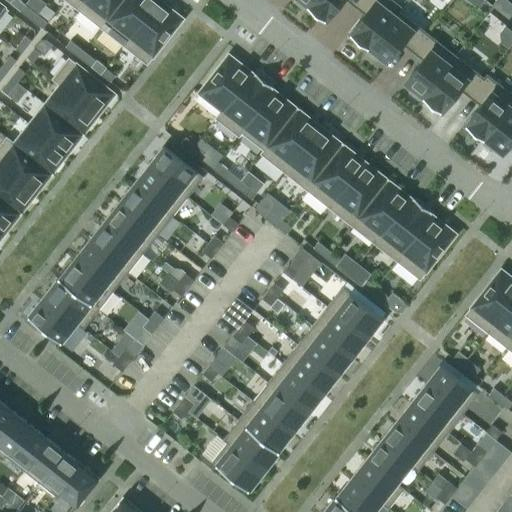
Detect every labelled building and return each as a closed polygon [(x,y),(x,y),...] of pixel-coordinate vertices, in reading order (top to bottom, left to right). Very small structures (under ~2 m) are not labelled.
[(64,0),(78,10),(85,0),(64,0)] [(85,0),(78,10),(100,28),(122,0),(85,0)] [(122,0),(100,28),(123,46),(159,0),(122,0)] [(159,0),(123,46),(146,64),(183,18),(159,0)] [(294,0),(293,1),(302,8),(305,5),(306,6),(311,0),(294,0)] [(311,0),(306,6),(325,21),(341,0),(345,0),(354,6),(358,0),(311,0)] [(364,14),(349,34),(367,48),(397,10),(398,11),(401,7),(392,0),(358,0),(354,6),(364,14)] [(0,3),(0,19),(8,10),(0,3)] [(25,5),(20,11),(33,21),(37,15),(25,5)] [(369,50),(366,53),(375,60),(378,57),(386,63),(401,44),(411,52),(426,33),(398,11),(397,10),(367,48),(369,50)] [(37,15),(33,21),(42,28),(47,22),(37,15)] [(422,60),(403,83),(411,89),(409,92),(418,99),(420,96),(422,98),(455,56),(426,33),(411,52),(422,60)] [(25,36),(15,49),(21,53),(31,41),(25,36)] [(70,41),(65,47),(78,57),(83,51),(70,41)] [(34,48),(26,57),(33,62),(40,53),(34,48)] [(83,51),(78,57),(90,66),(95,60),(83,51)] [(228,54),(198,92),(220,110),(221,111),(252,72),(228,54)] [(9,56),(0,68),(6,73),(16,61),(9,56)] [(455,56),(422,98),(441,112),(459,89),(469,97),(484,78),(483,78),(455,56)] [(68,57),(51,78),(59,84),(60,84),(98,114),(114,93),(68,57)] [(18,68),(11,77),(17,82),(24,73),(18,68)] [(105,68),(101,75),(110,82),(115,76),(105,68)] [(220,110),(214,118),(239,137),(242,133),(241,132),(274,90),(272,89),(273,88),(270,85),(271,84),(257,73),(256,74),(254,73),(253,74),(252,72),(221,111),(220,110)] [(479,105),(464,125),(483,139),(511,102),(511,94),(486,74),(483,78),(484,78),(469,97),(479,105)] [(11,77),(1,90),(7,95),(17,82),(11,77)] [(60,84),(44,104),(83,134),(98,114),(60,84)] [(274,90),(241,132),(242,133),(262,150),(263,150),(298,107),(297,106),(296,107),(274,90)] [(484,141),(482,144),(491,151),(493,148),(502,154),(511,140),(511,102),(483,139),(484,141)] [(44,104),(28,123),(67,154),(82,135),(83,136),(84,135),(83,134),(44,104)] [(262,150),(260,153),(283,172),(319,126),(298,109),(298,108),(298,107),(263,150),(262,150)] [(14,142),(13,143),(52,174),(53,173),(52,173),(67,154),(28,123),(14,142)] [(319,126),(283,172),(306,190),(343,143),(342,142),(341,143),(319,126)] [(6,136),(0,143),(0,165),(36,193),(51,175),(52,175),(52,174),(13,143),(14,142),(6,136)] [(185,137),(180,143),(190,151),(195,144),(185,137)] [(343,143),(306,190),(328,208),(365,161),(343,144),(344,143),(343,143)] [(204,152),(195,144),(190,151),(199,158),(204,152)] [(163,146),(147,166),(187,197),(203,177),(163,146)] [(365,161),(328,208),(351,225),(388,178),(387,177),(386,178),(365,161)] [(0,165),(0,197),(21,214),(22,213),(21,212),(36,193),(0,165)] [(147,166),(133,184),(172,216),(187,197),(147,166)] [(240,180),(228,170),(223,176),(235,186),(240,180)] [(388,178),(351,225),(374,243),(410,197),(388,180),(389,179),(388,178)] [(249,188),(240,180),(235,186),(244,194),(249,188)] [(133,184),(118,203),(157,234),(172,216),(133,184)] [(0,197),(0,229),(5,233),(19,214),(21,215),(21,214),(0,197)] [(410,197),(374,243),(396,261),(433,215),(431,213),(431,212),(412,197),(412,198),(410,197)] [(118,203),(103,222),(142,253),(157,234),(118,203)] [(269,210),(264,216),(277,226),(282,220),(269,210)] [(433,215),(396,261),(419,279),(456,233),(433,215)] [(228,217),(222,224),(232,232),(238,224),(228,217)] [(282,220),(277,226),(286,234),(291,228),(282,220)] [(103,222),(88,241),(128,272),(142,253),(103,222)] [(214,235),(207,243),(217,251),(223,243),(214,235)] [(88,241),(73,260),(113,291),(128,272),(88,241)] [(318,242),(313,248),(325,258),(330,251),(318,242)] [(207,243),(201,251),(211,259),(217,251),(207,243)] [(320,262),(301,247),(295,255),(314,271),(320,262)] [(330,251),(325,258),(335,265),(340,259),(330,251)] [(59,278),(58,279),(98,310),(113,291),(73,260),(59,278)] [(288,264),(282,271),(291,279),(297,271),(288,264)] [(511,277),(500,268),(464,314),(487,333),(511,301),(511,277)] [(184,273),(178,281),(187,288),(193,281),(184,273)] [(58,277),(42,297),(75,323),(82,329),(98,310),(58,279),(59,278),(58,277)] [(366,280),(361,286),(371,293),(376,287),(366,280)] [(181,296),(187,288),(178,281),(171,289),(181,296)] [(273,282),(267,290),(276,298),(283,290),(273,282)] [(342,287),(326,307),(366,338),(382,318),(342,287)] [(376,287),(371,293),(383,303),(388,297),(376,287)] [(267,290),(261,298),(270,306),(276,298),(267,290)] [(42,297),(27,316),(39,325),(37,328),(47,336),(49,333),(60,342),(75,323),(42,297)] [(511,301),(487,333),(507,349),(511,342),(511,301)] [(326,307),(312,326),(351,357),(366,338),(326,307)] [(154,311),(148,319),(157,326),(164,318),(154,311)] [(148,319),(142,327),(151,334),(157,326),(148,319)] [(244,320),(237,328),(247,335),(253,328),(244,320)] [(312,326),(297,344),(336,376),(351,357),(312,326)] [(237,328),(231,336),(241,343),(247,335),(237,328)] [(297,344),(282,363),(321,394),(336,376),(297,344)] [(124,348),(118,356),(128,364),(134,356),(124,348)] [(457,351),(453,358),(462,365),(467,359),(457,351)] [(118,356),(112,364),(121,372),(128,364),(118,356)] [(214,358),(208,366),(217,373),(223,365),(214,358)] [(467,359),(462,365),(474,375),(479,369),(467,359)] [(282,363),(267,382),(307,413),(321,394),(282,363)] [(440,364),(424,384),(462,414),(478,394),(440,364)] [(208,366),(201,373),(211,381),(217,373),(208,366)] [(267,382),(252,401),(292,432),(307,413),(267,382)] [(424,384),(410,403),(447,433),(462,414),(424,384)] [(503,395),(493,388),(488,394),(498,401),(503,395)] [(511,402),(503,395),(498,401),(507,409),(511,402)] [(184,396),(178,403),(187,411),(194,403),(184,396)] [(0,400),(0,426),(12,411),(0,400)] [(252,401),(237,420),(277,451),(277,450),(292,432),(252,401)] [(178,403),(172,411),(181,419),(187,411),(178,403)] [(410,403),(395,422),(432,451),(447,433),(410,403)] [(0,458),(2,460),(5,457),(9,453),(8,452),(29,424),(12,411),(0,426),(0,458)] [(237,420),(222,439),(226,442),(263,471),(278,451),(277,450),(277,451),(237,420)] [(395,422),(380,440),(410,464),(410,465),(417,471),(432,451),(395,422)] [(9,453),(5,457),(21,469),(46,438),(29,424),(8,452),(9,453)] [(492,424),(486,432),(495,440),(501,432),(492,424)] [(457,488),(450,496),(466,508),(511,452),(495,440),(486,432),(477,443),(486,450),(480,458),(474,466),(457,488)] [(46,438),(21,469),(38,482),(63,451),(46,438)] [(380,440),(365,459),(395,483),(396,482),(410,465),(410,464),(380,440)] [(226,442),(211,461),(226,473),(224,476),(234,484),(236,481),(247,490),(263,471),(226,442)] [(477,443),(471,451),(480,458),(486,450),(477,443)] [(63,451),(38,482),(56,497),(59,493),(58,492),(80,464),(63,451)] [(471,451),(465,459),(474,466),(480,458),(471,451)] [(365,459),(350,478),(380,502),(380,503),(387,509),(403,488),(396,482),(395,483),(365,459)] [(80,464),(58,492),(59,493),(76,506),(98,478),(80,464)] [(336,496),(335,497),(354,511),(372,511),(380,503),(380,502),(350,478),(336,496)] [(447,481),(441,489),(450,496),(457,488),(447,481)] [(441,489),(435,496),(444,504),(450,496),(441,489)] [(1,495),(0,496),(0,507),(4,511),(10,503),(1,495)] [(335,495),(322,511),(354,511),(335,497),(336,496),(335,495)] [(122,497),(110,511),(139,511),(140,511),(122,497)]
